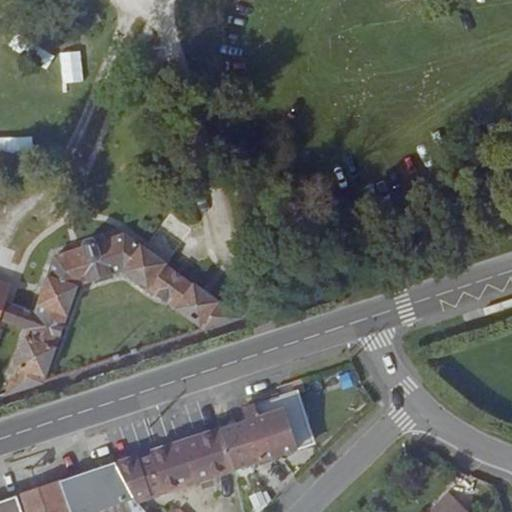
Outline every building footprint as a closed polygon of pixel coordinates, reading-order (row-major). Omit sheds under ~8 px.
[(42,266),(0,394),(0,399),(36,388),(67,294),(115,277),(190,338),(231,324),(120,237),(89,249),(84,245),(78,246),(74,250),(75,254),(42,266)] [(327,451),(311,397),(295,401),(311,455),(327,451)] [(232,433),(246,475),(311,455),(295,401),(254,413),(258,426),(232,433)] [(172,496),(246,475),(232,433),(160,454),(162,460),(147,465),(146,459),(127,464),(143,505),(157,501),(155,493),(171,489),(172,496)] [(162,460),(160,454),(146,459),(147,465),(162,460)] [(149,511),(143,505),(110,469),(0,504),(0,511),(149,511)] [(437,502),(445,511),(477,511),(453,487),(437,502)] [(171,489),(155,493),(157,501),(172,496),(171,489)]
